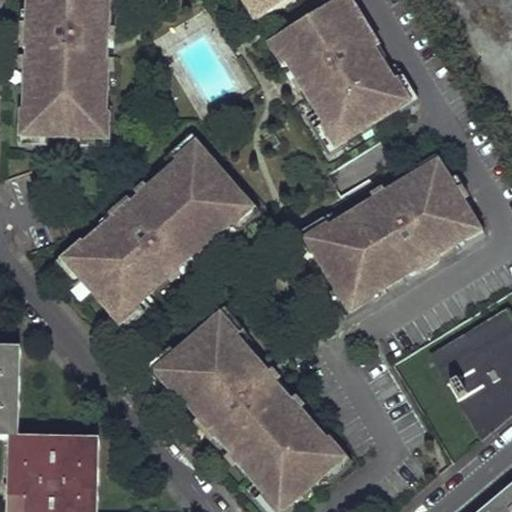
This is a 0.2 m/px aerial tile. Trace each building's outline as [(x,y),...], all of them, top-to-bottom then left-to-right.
[(106,20),(106,0),(32,0),(32,18),(37,18),(37,31),(26,31),(26,43),(31,43),(31,62),(26,62),(25,75),(36,76),(36,88),(30,87),(29,114),(27,114),(26,139),(56,139),(56,133),(76,134),(76,140),(106,140),(107,116),(104,116),(104,89),(99,89),(99,77),(110,77),(110,64),(105,64),(106,45),(111,46),(111,33),(100,32),(100,20),(106,20)] [(242,0),(249,12),(259,6),(266,18),(295,0),(242,0)] [(335,4),(280,39),(287,51),(278,57),(285,68),(289,66),(299,81),(295,84),(302,96),(311,90),(317,100),(313,103),(327,127),(325,128),(337,147),(363,131),(360,126),(378,115),(381,120),(407,104),(394,84),(392,85),(379,64),(383,61),(352,11),(343,16),(335,4)] [(217,173),(196,150),(177,166),(179,168),(159,186),(163,190),(154,198),(147,190),(137,199),(140,202),(126,214),(123,211),(113,219),(120,228),(110,236),(107,232),(87,249),(85,247),(71,259),(79,267),(74,271),(87,287),(92,283),(105,298),(101,301),(114,317),(119,313),(126,321),(140,309),(138,307),(158,289),(155,285),(164,277),(171,285),(180,277),(177,273),(191,260),(194,264),(205,255),(197,247),(206,239),(210,243),(230,226),(232,228),(251,212),(230,188),(225,192),(212,177),(217,173)] [(438,179),(432,170),(387,197),(384,193),(373,200),(378,210),(368,216),(365,211),(331,232),(330,230),(309,242),(325,269),(330,266),(341,283),(336,286),(352,313),(373,300),(372,298),(404,277),(407,282),(439,262),(437,258),(478,232),(461,205),(466,202),(454,181),(448,184),(443,175),(438,179)] [(432,358),(482,440),(511,415),(511,323),(506,314),(432,358)] [(221,322),(198,341),(202,346),(187,360),(183,355),(159,376),(176,395),(178,393),(202,421),(199,424),(216,444),(222,438),(229,446),(226,448),(233,456),(229,459),(238,469),(245,464),(253,473),(250,475),(267,495),(266,496),(279,511),(285,511),(306,494),(302,490),(317,477),(321,481),(344,461),(328,443),(326,444),(308,424),(303,428),(295,419),(304,412),(295,402),(291,406),(284,398),(280,401),(257,375),(262,372),(236,342),(238,341),(221,322)] [(0,442),(12,443),(9,511),(101,511),(104,444),(22,442),(24,351),(0,350),(0,442)] [(511,511),(511,488),(483,511),(511,511)]
